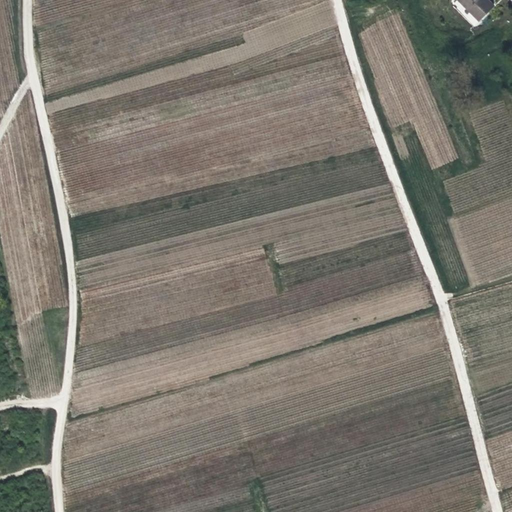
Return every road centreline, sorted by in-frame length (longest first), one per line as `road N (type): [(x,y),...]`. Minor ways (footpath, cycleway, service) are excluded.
road 1 (track): [(495,511),(438,290),(338,0)]
road 2 (track): [(60,511),(53,463),(74,311),(29,0)]
